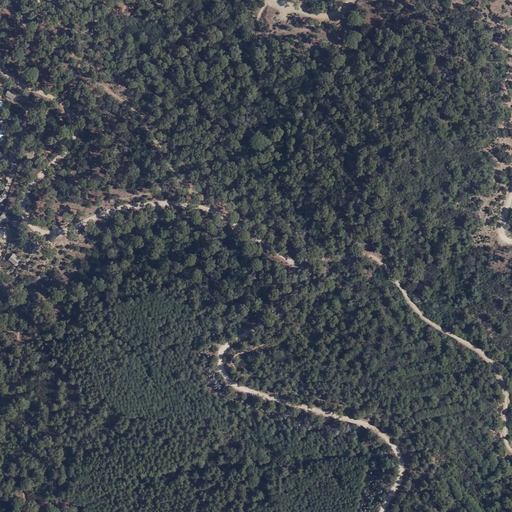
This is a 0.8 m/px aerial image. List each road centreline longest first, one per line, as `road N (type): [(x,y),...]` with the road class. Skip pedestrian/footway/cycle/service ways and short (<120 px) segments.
road 1 (track): [(0,56),(11,74),(52,93),(71,117),(69,139),(23,198),(40,232),(126,205),(179,202),(247,230),(289,265),(294,298),(226,344),(223,368),(243,388),(382,433),(402,466),(381,511)]
road 2 (track): [(289,265),(369,255),(385,264),(421,314),(497,371),(511,450)]
